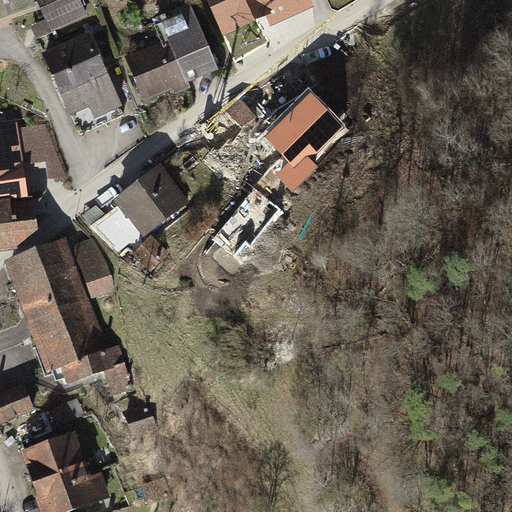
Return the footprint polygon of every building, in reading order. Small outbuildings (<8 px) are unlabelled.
[(34,0),(0,0),(0,17),(37,5),(34,0)] [(80,0),(39,0),(47,18),(32,25),(38,38),(88,15),(80,0)] [(278,25),(265,0),(217,0),(240,41),(278,25)] [(320,9),(315,0),(265,0),(278,25),(281,29),(320,9)] [(168,37),(187,81),(222,66),(193,3),(159,19),(168,37)] [(99,35),(52,55),(86,135),(133,116),(99,35)] [(168,37),(126,56),(147,101),(172,90),(174,94),(190,87),(187,81),(168,37)] [(345,125),(310,89),(265,133),(294,163),(281,176),(294,189),(318,166),(311,159),(345,125)] [(243,100),(229,111),(243,127),(256,116),(243,100)] [(51,128),(0,137),(0,192),(67,180),(51,128)] [(161,170),(118,203),(144,237),(187,203),(161,170)] [(282,210),(257,190),(216,240),(236,256),(248,242),(252,246),(282,210)] [(37,199),(0,206),(0,253),(46,244),(37,199)] [(89,244),(11,276),(59,392),(100,375),(111,403),(136,393),(119,352),(108,356),(86,302),(109,293),(89,244)] [(35,384),(1,395),(11,425),(44,414),(35,384)] [(81,402),(49,414),(55,430),(87,418),(81,402)] [(144,404),(125,413),(134,431),(153,422),(144,404)] [(85,436),(28,455),(47,511),(85,511),(108,504),(85,436)] [(158,481),(138,490),(147,510),(167,501),(158,481)]
